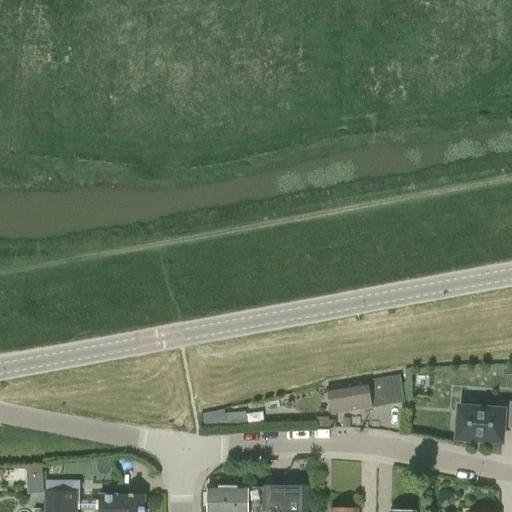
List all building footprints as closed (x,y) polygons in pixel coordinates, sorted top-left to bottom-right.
[(331,414),(383,405),(403,402),(399,377),(385,379),(385,378),(326,388),(331,414)] [(459,407),(457,439),(501,443),(503,427),(511,427),(511,403),(490,402),(490,410),(459,407)] [(244,413),(228,415),(230,427),(245,425),(244,413)] [(316,427),(326,427),(326,417),(316,417),(316,427)] [(41,465),(26,466),(27,475),(42,474),(41,465)] [(307,511),(308,486),(242,486),(240,482),(233,482),(231,486),(208,486),(207,511),(307,511)] [(44,511),(77,511),(78,491),(44,491),(44,511)] [(143,511),(144,493),(99,493),(98,511),(148,511),(149,511),(148,511),(143,511)]
